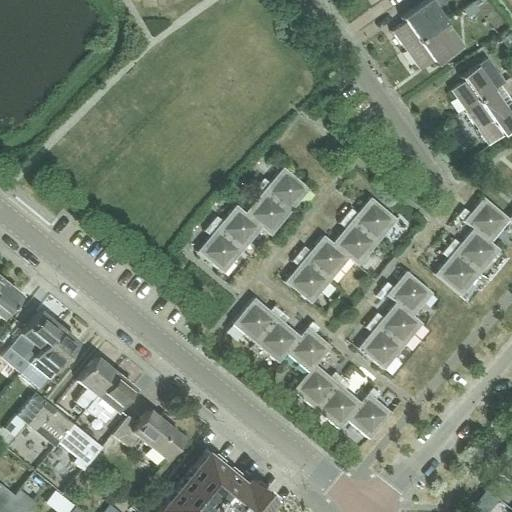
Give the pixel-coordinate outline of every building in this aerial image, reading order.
[(441,23),(431,9),(443,0),(422,0),(397,18),(400,23),(387,32),(401,51),(441,23)] [(475,10),(470,2),(459,10),(464,18),(475,10)] [(457,46),(441,23),(401,51),(415,70),(428,61),(431,65),(445,55),(445,54),(457,46)] [(459,81),(446,90),(460,110),(488,90),(496,84),(497,85),(500,83),(482,58),(471,66),(456,77),(459,81)] [(511,62),(501,70),(506,77),(511,73),(511,62)] [(488,90),(460,110),(474,129),(473,130),(484,145),(511,126),(511,105),(497,85),(496,84),(488,90)] [(305,188),(279,167),(265,183),(260,179),(254,185),(285,211),(305,188)] [(285,211),(254,185),(247,193),(253,198),(241,212),(261,230),(266,235),(285,211)] [(347,209),(342,216),(373,242),(392,219),(366,196),(352,213),(347,209)] [(460,208),(454,216),(468,228),(487,242),(504,221),(504,220),(478,198),(466,213),(460,208)] [(261,230),(241,212),(231,205),(218,221),(213,217),(207,224),(242,253),(261,230)] [(335,224),(340,228),(328,242),(345,257),(354,265),(373,242),(342,216),(335,224)] [(242,253),(207,224),(200,231),(205,236),(193,251),(223,276),(242,253)] [(450,239),(444,247),(450,251),(476,273),(494,250),(486,243),(487,242),(468,228),(456,244),(450,239)] [(300,247),(294,254),(326,280),(345,257),(328,242),(319,235),(305,251),(300,247)] [(444,258),(431,274),(457,296),(476,273),(450,251),(444,247),(439,253),(444,258)] [(293,266),(280,281),(307,303),(326,280),(294,254),(288,262),(293,266)] [(383,294),(392,302),(410,317),(430,293),(403,271),(390,287),(384,282),(378,290),(383,294)] [(0,313),(15,295),(0,282),(0,313)] [(227,324),(250,343),(277,311),(270,306),(266,311),(249,297),(227,324)] [(418,324),(410,317),(392,302),(379,318),(373,313),(368,320),(400,346),(418,324)] [(14,334),(4,347),(14,355),(23,362),(53,326),(34,310),(15,333),(14,334)] [(250,343),(273,362),(281,353),(295,335),(281,323),(285,318),(277,311),(250,343)] [(367,332),(355,347),(381,369),(400,346),(368,320),(361,328),(367,332)] [(295,335),(281,353),(303,372),(310,365),(327,345),(311,332),(314,328),(315,328),(308,322),(307,323),(304,326),(303,326),(295,335)] [(73,342),(53,326),(23,362),(43,378),(54,365),(73,342)] [(71,401),(80,409),(110,373),(91,357),(72,380),(82,388),(71,401)] [(288,390),(311,410),(338,378),(331,372),(326,378),(310,365),(303,372),(288,390)] [(105,418),(111,411),(129,389),(110,373),(80,409),(90,417),(96,411),(105,418)] [(335,429),(342,420),(355,402),(341,390),(345,384),(338,378),(311,410),(335,429)] [(388,413),(371,399),(376,394),(369,388),(364,393),(363,393),(355,402),(342,420),(366,439),(388,413)] [(27,396),(12,415),(21,423),(37,404),(27,396)] [(37,404),(21,423),(31,431),(35,427),(54,442),(69,424),(40,400),(37,404)] [(107,434),(97,448),(104,454),(113,444),(111,442),(113,439),(125,449),(134,438),(159,458),(176,437),(163,426),(165,425),(161,415),(153,418),(142,409),(131,423),(122,416),(107,434)] [(11,415),(0,429),(10,437),(21,423),(12,415),(11,415)] [(97,447),(69,424),(54,442),(73,457),(69,462),(78,470),(97,447)] [(151,511),(267,511),(263,508),(268,502),(253,490),(251,493),(201,452),(151,511)] [(0,509),(11,496),(10,495),(0,487),(0,509)] [(15,489),(10,495),(11,496),(0,509),(0,511),(24,511),(32,503),(15,489)]
